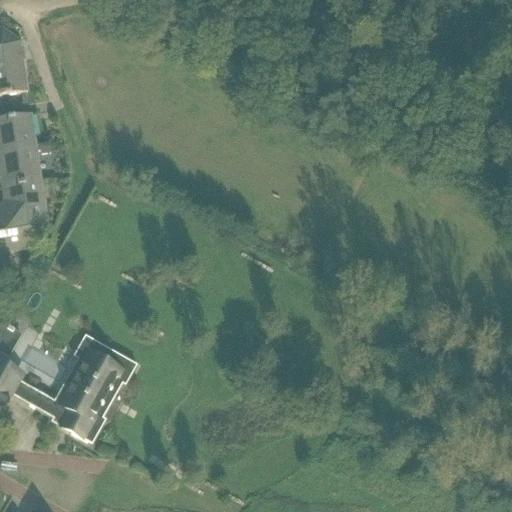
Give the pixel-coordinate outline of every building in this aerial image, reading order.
[(2,31),(0,31),(0,52),(10,38),(2,31)] [(10,38),(0,52),(0,98),(27,95),(19,45),(10,38)] [(0,120),(0,155),(35,150),(30,116),(0,120)] [(40,184),(35,150),(0,155),(0,175),(2,189),(40,184)] [(11,209),(6,216),(41,242),(48,233),(40,184),(2,189),(4,204),(11,209)] [(0,255),(35,250),(41,242),(6,216),(1,223),(0,221),(0,255)] [(0,353),(9,357),(16,335),(0,329),(0,353)] [(105,423),(97,418),(117,384),(125,388),(137,368),(86,339),(75,358),(85,364),(61,407),(17,382),(20,376),(0,364),(0,416),(11,398),(70,431),(68,435),(91,448),(105,423)]
